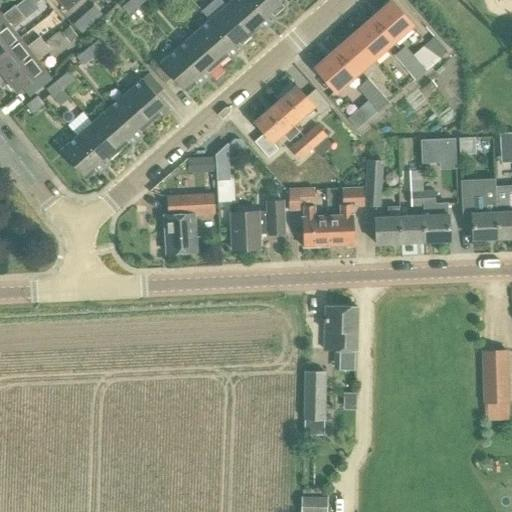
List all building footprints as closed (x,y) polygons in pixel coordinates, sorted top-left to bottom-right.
[(23,0),(15,6),(21,13),(25,19),(39,8),(36,3),(40,0),(23,0)] [(55,0),(66,12),(80,0),(55,0)] [(128,15),(139,6),(134,0),(129,0),(121,7),(128,15)] [(264,29),(269,25),(248,0),(232,0),(226,6),(251,35),(261,27),(264,29)] [(248,0),(269,25),(275,20),(273,17),(284,7),(278,0),(248,0)] [(373,18),(393,42),(412,25),(392,2),(373,18)] [(0,29),(21,13),(15,6),(14,5),(3,15),(0,11),(0,29)] [(240,45),(251,35),(226,6),(209,21),(237,53),(243,48),(240,45)] [(0,55),(21,38),(13,28),(25,19),(21,13),(0,29),(0,55)] [(374,59),(393,42),(373,18),(353,35),(374,59)] [(79,19),(73,24),(82,34),(88,29),(79,19)] [(231,58),(237,53),(209,21),(194,34),(219,64),(229,55),(231,58)] [(208,73),(219,64),(194,34),(177,48),(205,81),(210,76),(208,73)] [(355,76),(374,59),(353,35),(334,52),(355,76)] [(0,81),(45,44),(39,37),(27,46),(21,38),(0,55),(0,69),(1,70),(0,70),(0,81)] [(83,66),(105,49),(98,40),(76,57),(83,66)] [(45,44),(0,81),(0,85),(3,89),(11,83),(18,93),(46,70),(38,60),(50,51),(45,44)] [(405,46),(394,56),(406,70),(411,65),(409,62),(414,57),(413,55),(405,46)] [(411,65),(406,70),(415,81),(440,59),(423,47),(413,55),(414,57),(409,62),(411,65)] [(199,86),(205,81),(177,48),(160,63),(172,76),(186,93),(197,83),(199,86)] [(336,93),(355,76),(334,52),(315,69),(336,93)] [(59,107),(69,99),(62,90),(74,81),(67,72),(46,89),(59,107)] [(368,78),(357,88),(366,99),(372,94),(374,97),(380,92),(368,78)] [(125,94),(150,124),(162,113),(165,116),(170,111),(142,79),(125,94)] [(296,85),(275,104),(276,105),(294,125),(315,106),(321,114),(329,106),(315,89),(306,97),(296,85)] [(372,94),(366,99),(378,113),(389,103),(380,92),(374,97),(372,94)] [(139,133),(150,124),(125,94),(109,108),(136,141),(142,136),(139,133)] [(32,114),(44,105),(37,96),(26,105),(32,114)] [(278,149),(273,143),(294,125),(276,105),(275,104),(254,122),(264,134),(254,142),(268,158),(278,149)] [(131,146),(136,141),(109,108),(93,122),(118,151),(128,143),(131,146)] [(107,161),(118,151),(93,122),(76,137),(104,169),(110,164),(107,161)] [(304,137),(313,148),(319,155),(332,145),(326,138),(327,137),(318,125),(304,137)] [(499,154),(511,153),(511,132),(499,133),(499,154)] [(98,174),(104,169),(76,137),(60,150),(86,180),(96,171),(98,174)] [(298,161),(313,148),(304,137),(289,149),(298,161)] [(228,154),(228,156),(238,155),(247,148),(240,140),(234,140),(228,145),(228,154)] [(215,155),(216,181),(218,203),(235,202),(233,180),(230,180),(228,156),(228,154),(215,155)] [(204,157),(205,172),(214,172),(213,156),(204,157)] [(366,186),(364,207),(380,208),(383,161),(367,160),(365,186),(366,186)] [(423,206),(423,191),(422,171),(409,171),(411,207),(423,206)] [(473,240),(497,239),(495,188),(496,188),(495,183),(482,184),(483,194),(480,194),(480,199),(479,200),(479,201),(478,202),(478,203),(479,204),(479,205),(480,205),(480,207),(471,207),(472,213),(473,240)] [(354,206),(364,207),(366,186),(365,186),(365,187),(341,188),(342,202),(354,202),(354,206)] [(288,211),(300,211),(299,203),(314,203),(314,188),(289,189),(288,211)] [(511,211),(508,212),(507,188),(496,188),(495,188),(497,239),(511,238),(511,211)] [(423,191),(423,206),(435,206),(435,190),(423,191)] [(166,197),(167,215),(164,216),(166,253),(197,252),(195,217),(215,215),(214,194),(166,197)] [(284,233),(283,200),(265,201),(265,211),(259,211),(259,212),(231,213),(233,250),(260,249),(260,231),(266,231),(266,234),(284,233)] [(423,206),(424,216),(425,243),(450,241),(448,203),(435,204),(435,206),(425,206),(423,206)] [(328,216),(329,246),(355,245),(354,215),(352,215),(351,205),(338,205),(339,216),(328,216)] [(303,217),(302,217),(303,247),(329,246),(328,216),(316,217),(315,206),(302,206),(303,217)] [(401,244),(400,217),(399,217),(398,207),(387,207),(387,217),(375,218),(376,245),(401,244)] [(401,244),(425,243),(424,216),(400,217),(401,244)] [(357,351),(358,307),(325,306),(324,350),(357,351)] [(482,404),(509,403),(508,350),(481,351),(482,404)] [(326,420),(326,372),(303,372),(303,421),(304,421),(304,436),(323,436),(323,420),(326,420)] [(356,410),(356,393),(343,393),(343,410),(356,410)] [(326,511),(327,498),(301,497),(300,511),(326,511)]
